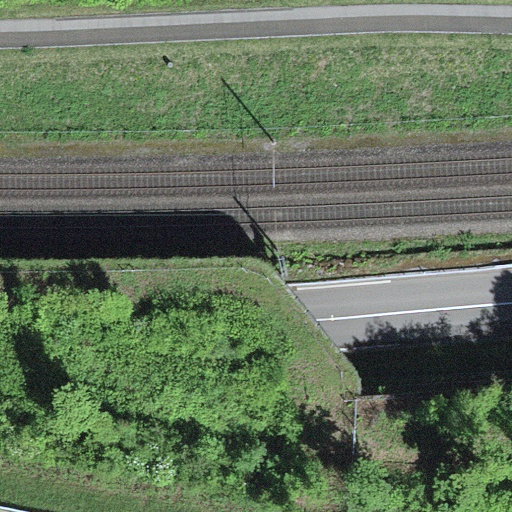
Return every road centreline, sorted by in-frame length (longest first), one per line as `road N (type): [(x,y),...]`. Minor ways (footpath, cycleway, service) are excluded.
road 1 (track): [(511,20),(277,17),(0,29)]
road 2 (primary): [(511,304),(44,347)]
